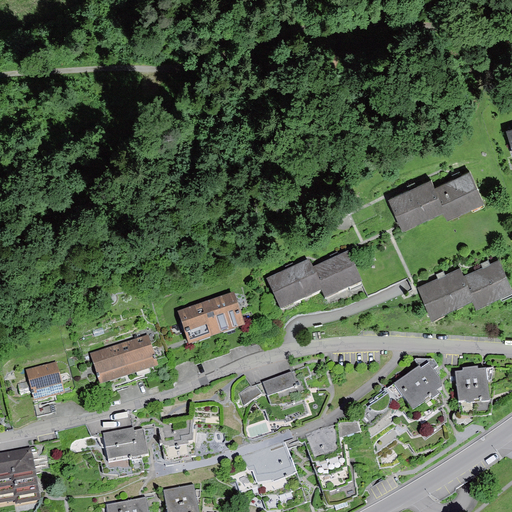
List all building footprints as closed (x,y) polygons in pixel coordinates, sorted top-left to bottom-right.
[(454,176),(435,185),(446,209),(449,216),(484,200),(470,169),(454,176)] [(388,197),(402,228),(446,209),(435,185),(432,177),(388,197)] [(349,252),(312,268),(322,290),(326,299),(362,282),(349,252)] [(483,265),(464,275),(474,295),(479,305),(511,289),(511,284),(499,259),(490,263),(488,259),(482,263),(483,265)] [(308,260),(266,280),(280,310),(322,290),(312,268),(308,260)] [(438,276),(418,285),(432,315),(474,295),(464,275),(460,266),(446,273),(444,269),(437,273),(438,276)] [(234,293),(178,312),(189,345),(246,325),(234,293)] [(28,341),(26,335),(18,337),(21,344),(28,341)] [(149,335),(121,344),(131,374),(159,365),(149,335)] [(121,344),(92,354),(101,384),(131,374),(121,344)] [(419,367),(391,389),(398,400),(391,405),(411,421),(401,427),(413,438),(405,444),(415,456),(432,451),(449,441),(447,422),(443,408),(445,406),(443,396),(438,389),(442,387),(440,379),(434,370),(439,367),(434,360),(417,359),(414,360),(419,367)] [(57,362),(26,370),(34,402),(65,394),(57,362)] [(251,386),(239,393),(245,406),(254,400),(260,411),(266,410),(269,422),(285,421),(286,424),(312,415),(305,400),(311,398),(309,391),(305,378),(312,376),(308,366),(251,386)] [(463,371),(456,372),(460,413),(461,416),(470,417),(490,415),(493,403),(493,399),(490,400),(487,369),(478,370),(478,367),(463,369),(463,371)] [(306,434),(302,440),(328,506),(354,501),(353,496),(358,495),(354,465),(348,465),(345,437),(361,432),(357,421),(340,423),(336,425),(306,434)] [(190,422),(160,427),(165,461),(174,462),(196,457),(197,424),(195,423),(190,422)] [(134,428),(103,434),(105,447),(92,452),(97,461),(100,462),(103,474),(120,475),(120,478),(141,473),(141,472),(144,471),(142,457),(148,454),(144,430),(135,432),(134,428)] [(285,448),(243,461),(249,470),(235,475),(242,492),(252,488),(259,500),(262,499),(267,511),(269,511),(283,509),(285,510),(307,502),(285,448)] [(30,450),(0,455),(0,503),(15,500),(16,506),(40,502),(30,450)] [(194,485),(165,490),(168,511),(200,511),(196,499),(200,498),(201,491),(195,491),(194,485)] [(149,511),(146,498),(107,505),(108,511),(149,511)]
